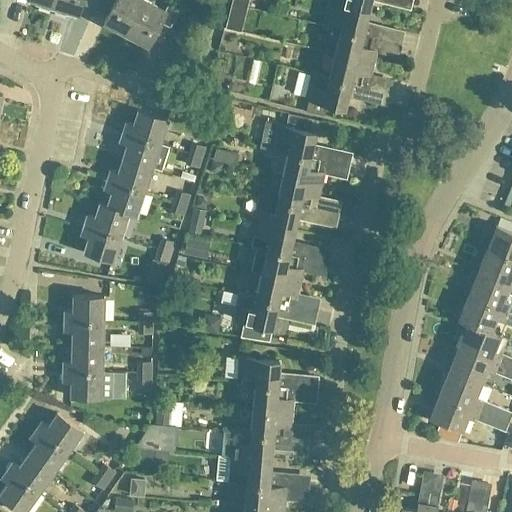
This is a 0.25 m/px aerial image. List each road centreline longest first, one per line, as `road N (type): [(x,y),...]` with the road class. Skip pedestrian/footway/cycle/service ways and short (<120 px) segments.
road 1 (residential): [(364,230),(379,145),(414,115),(444,0)]
road 2 (residential): [(0,309),(43,141),(48,102),(33,73)]
road 3 (residential): [(329,450),(336,349),(364,230)]
road 4 (residential): [(417,244),(381,439)]
road 5 (residential): [(511,86),(417,244)]
road 6 (residential): [(511,462),(381,439)]
